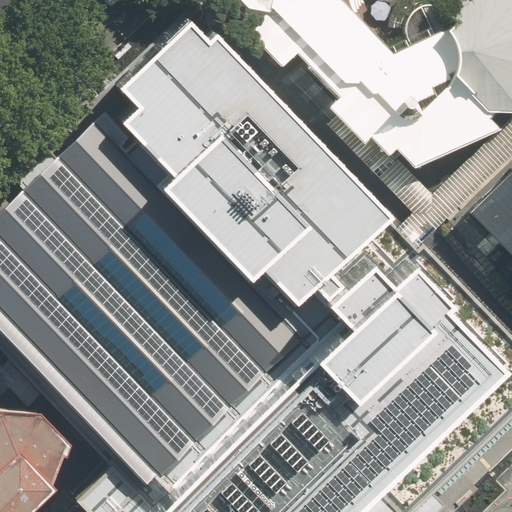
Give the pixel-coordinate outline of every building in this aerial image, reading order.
[(392,145),(410,164),(497,126),(501,120),(504,120),(509,120),(510,109),(511,109),(511,0),(455,0),(397,52),(340,0),(227,0),(233,14),(279,65),(294,50),(337,96),(327,104),(336,114),(362,141),(368,134),(385,152),(392,145)] [(310,280),(323,267),(385,208),(248,68),(211,30),(206,36),(186,16),(115,84),(118,86),(134,103),(118,119),(290,299),(310,280)] [(137,511),(344,316),(310,280),(290,299),(118,119),(106,106),(38,170),(0,206),(0,339),(1,341),(10,350),(23,363),(28,369),(112,456),(94,474),(75,491),(86,503),(95,511),(137,511)] [(393,227),(413,247),(418,242),(420,240),(493,170),(511,151),(511,144),(511,145),(511,144),(511,109),(510,109),(509,120),(504,120),(430,192),(396,158),(393,161),(385,152),(368,134),(362,141),(336,114),(327,123),(410,210),(400,220),(393,227)] [(511,170),(448,232),(511,297),(511,170)] [(435,511),(444,504),(427,486),(511,407),(511,335),(420,240),(418,242),(413,247),(393,227),(400,220),(388,206),(385,208),(323,267),(337,282),(363,258),(383,278),(404,257),(442,297),(437,302),(493,360),(333,511),(435,511)] [(337,282),(323,267),(310,280),(344,316),(137,511),(333,511),(493,360),(437,302),(442,297),(404,257),(383,278),(363,258),(337,282)] [(11,511),(27,499),(49,478),(63,432),(37,402),(0,402),(0,511),(11,511)]
